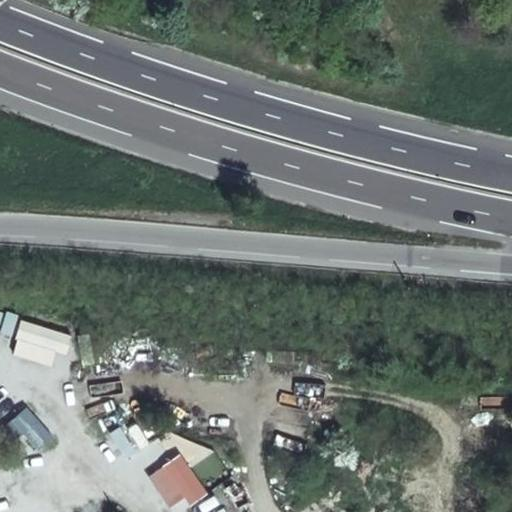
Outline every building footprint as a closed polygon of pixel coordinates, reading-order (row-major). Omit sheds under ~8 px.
[(56,368),(67,335),(20,319),(9,353),(56,368)] [(36,451),(53,436),(24,405),(7,421),(36,451)] [(121,424),(108,431),(121,457),(134,451),(121,424)] [(145,473),(168,511),(169,511),(206,490),(182,450),(145,473)] [(71,511),(67,501),(37,511),(71,511)]
